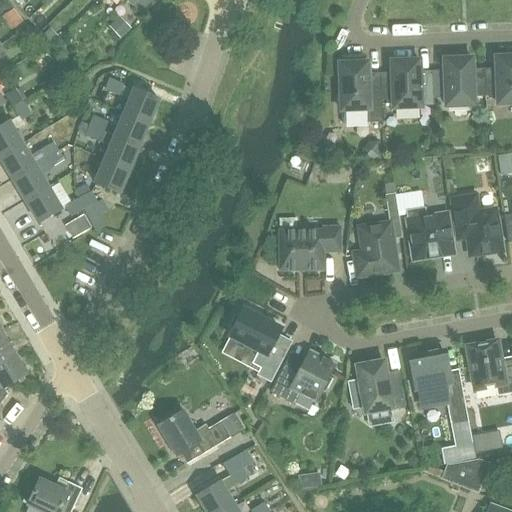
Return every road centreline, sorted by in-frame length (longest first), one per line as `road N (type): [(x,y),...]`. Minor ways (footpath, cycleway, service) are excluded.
road 1 (residential): [(511,273),(315,306),(322,330),(356,349),(511,320)]
road 2 (residential): [(69,364),(169,167),(228,7)]
road 3 (residential): [(360,0),(351,31),(368,43),(511,38)]
road 4 (residential): [(156,511),(69,364)]
road 5 (residential): [(69,364),(0,250)]
road 6 (residential): [(69,364),(0,471)]
